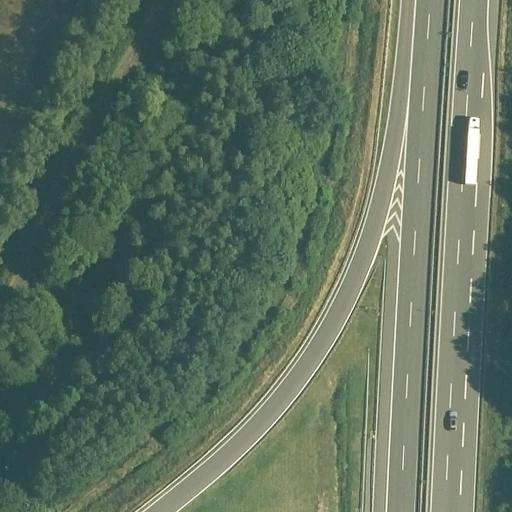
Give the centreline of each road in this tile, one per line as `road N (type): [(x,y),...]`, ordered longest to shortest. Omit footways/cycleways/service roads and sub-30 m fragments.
road 1 (motorway): [(426,0),(385,195),(346,303),(265,421),(160,511)]
road 2 (motorway): [(444,511),(473,0)]
road 3 (motorway): [(429,0),(402,511)]
road 4 (track): [(173,0),(0,343)]
